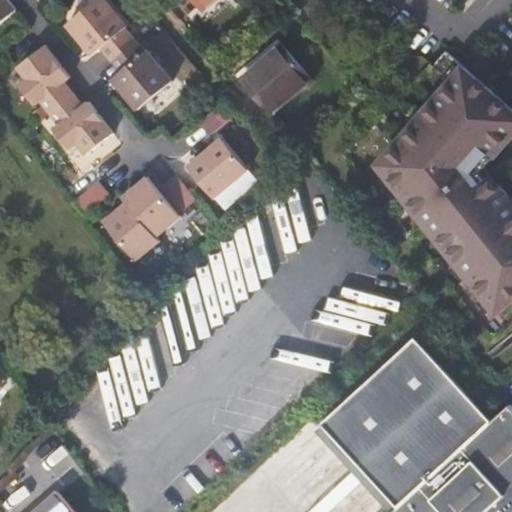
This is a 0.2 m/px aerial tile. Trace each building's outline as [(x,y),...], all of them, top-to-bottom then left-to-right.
[(0,0),(0,23),(19,8),(12,0),(0,0)] [(108,0),(100,0),(76,21),(102,51),(106,48),(117,60),(139,41),(129,29),(131,27),(125,19),(108,0)] [(196,0),(206,10),(208,7),(201,0),(196,0)] [(102,51),(76,21),(71,25),(97,56),(102,51)] [(122,75),(148,106),(177,81),(151,50),(150,52),(139,41),(117,60),(126,72),(122,75)] [(71,75),(47,44),(20,65),(29,77),(22,83),(37,102),(43,97),(62,122),(57,126),(73,146),(79,141),(89,152),(116,131),(91,100),(85,105),(66,80),(71,75)] [(265,74),(289,103),(317,77),(288,44),(261,69),(265,74)] [(446,82),(456,71),(450,66),(440,77),(446,82)] [(446,82),(379,156),(393,173),(385,180),(477,298),(486,309),(489,313),(511,295),(511,209),(496,189),(491,192),(484,184),(478,181),(475,183),(467,172),(475,163),(483,154),(488,158),(507,136),(502,132),(511,120),(511,115),(459,68),(456,71),(446,82)] [(278,113),(289,103),(265,74),(261,69),(249,80),(278,113)] [(143,110),(148,106),(122,75),(117,80),(143,110)] [(235,114),(223,101),(199,122),(210,135),(235,114)] [(511,120),(502,132),(507,136),(511,131),(511,120)] [(194,161),(220,192),(251,166),(225,135),(194,161)] [(479,168),(488,158),(483,154),(475,163),(467,172),(475,183),(478,181),(484,184),(491,192),(496,189),(479,168)] [(379,156),(372,164),(385,180),(393,173),(379,156)] [(217,196),(220,192),(194,161),(191,164),(196,170),(201,171),(206,176),(202,179),(217,196)] [(185,209),(199,197),(178,172),(164,184),(185,209)] [(183,214),(151,174),(127,195),(130,200),(108,219),(141,258),(162,239),(159,235),(183,214)] [(75,203),(85,216),(109,195),(99,182),(75,203)] [(486,309),(477,298),(471,302),(480,314),(486,309)] [(511,511),(511,405),(511,403),(395,511),(511,511)] [(74,511),(58,492),(35,511),(74,511)]
